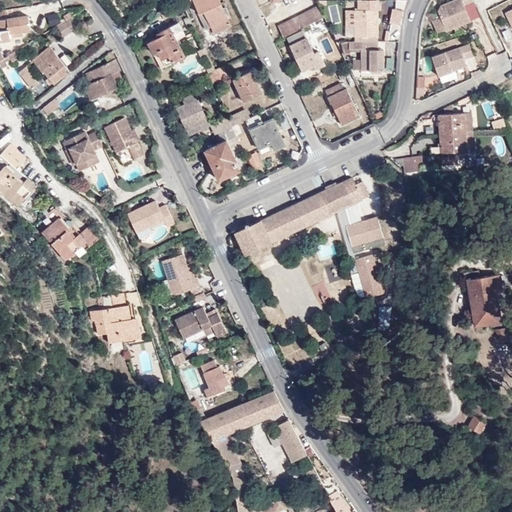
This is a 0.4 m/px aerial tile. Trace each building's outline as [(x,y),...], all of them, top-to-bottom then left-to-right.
[(192,0),(205,27),(210,26),(213,33),(230,25),(217,0),(192,0)] [(379,0),(357,0),(358,10),(355,10),(354,36),(376,37),(377,10),(380,10),(379,0)] [(473,1),(472,0),(453,0),(442,6),(438,13),(440,17),(446,29),(447,31),(470,20),(464,6),(473,1)] [(464,6),(470,20),(479,16),(473,1),(464,6)] [(277,25),(283,37),(317,21),(312,9),(277,25)] [(392,9),(390,23),(402,24),(404,10),(392,9)] [(57,13),(48,15),(49,26),(59,24),(57,13)] [(28,15),(0,20),(0,31),(0,32),(2,41),(25,37),(24,31),(31,29),(28,15)] [(438,32),(446,29),(440,17),(432,20),(438,32)] [(76,30),(70,19),(58,27),(64,37),(76,30)] [(157,51),(165,65),(192,51),(176,23),(156,33),(158,37),(146,43),(153,54),(157,51)] [(389,39),(400,39),(400,24),(389,24),(389,39)] [(62,39),(69,50),(83,41),(76,30),(62,39)] [(302,71),(314,66),(316,69),(325,65),(318,51),(313,53),(302,30),(287,38),(302,71)] [(377,42),(354,41),(348,41),(348,49),(361,49),(361,59),(361,69),(361,70),(370,70),(380,71),(382,70),(383,53),(377,53),(377,50),(377,42)] [(467,43),(431,56),(437,75),(460,67),(464,65),(462,59),(472,55),(467,43)] [(50,46),(45,51),(49,57),(55,52),(50,46)] [(208,58),(203,47),(197,51),(202,60),(208,58)] [(4,58),(0,60),(0,61),(15,52),(15,51),(4,58)] [(49,57),(45,51),(33,60),(43,72),(45,71),(49,77),(46,79),(50,84),(53,82),(54,83),(70,70),(55,52),(49,57)] [(120,69),(112,51),(105,57),(108,63),(97,67),(96,63),(83,72),(85,75),(87,73),(91,82),(87,88),(93,99),(117,87),(116,82),(118,81),(117,77),(115,72),(118,70),(120,69)] [(19,58),(15,52),(0,61),(0,64),(2,68),(8,65),(5,61),(9,59),(12,62),(19,58)] [(361,69),(361,59),(353,59),(352,69),(361,69)] [(16,67),(20,71),(26,66),(22,62),(16,67)] [(26,66),(20,71),(33,87),(39,82),(26,66)] [(227,76),(222,66),(214,70),(206,73),(212,84),(227,76)] [(251,70),(233,79),(243,101),(262,93),(251,70)] [(340,83),(325,90),(328,96),(327,96),(329,102),(331,102),(342,124),(359,116),(345,88),(343,89),(340,83)] [(194,93),(182,98),(184,103),(175,107),(189,134),(209,125),(194,93)] [(59,105),(55,98),(43,107),(48,114),(59,105)] [(244,110),(228,117),(232,126),(245,120),(248,119),(244,110)] [(288,115),(286,111),(276,116),(278,119),(288,115)] [(465,132),(473,131),(472,112),(440,114),(441,152),(466,150),(465,132)] [(261,120),(259,114),(248,119),(245,120),(248,126),(261,120)] [(322,116),(316,119),(319,127),(325,124),(322,116)] [(137,140),(132,131),(126,117),(106,127),(118,152),(130,146),(137,158),(144,155),(137,140)] [(232,126),(228,117),(213,123),(217,133),(232,126)] [(273,117),(249,129),(259,148),(271,142),(275,149),(286,145),(273,117)] [(491,121),(493,129),(506,126),(504,118),(491,121)] [(217,133),(216,134),(219,142),(204,150),(218,179),(239,170),(232,154),(243,149),(232,127),(232,126),(217,133)] [(136,129),(132,131),(137,140),(140,139),(136,129)] [(95,150),(104,146),(97,131),(89,135),(86,130),(64,141),(68,148),(69,149),(71,148),(78,163),(81,161),(84,168),(100,161),(95,150)] [(475,131),(473,131),(465,132),(466,150),(475,150),(475,131)] [(2,155),(18,168),(27,158),(11,144),(2,155)] [(69,149),(68,148),(66,149),(74,165),(78,163),(71,148),(69,149)] [(254,170),(263,166),(257,152),(247,157),(254,170)] [(422,156),(403,158),(404,172),(424,170),(422,156)] [(15,178),(16,176),(5,166),(1,171),(8,178),(11,175),(15,178)] [(24,182),(16,176),(15,178),(11,175),(8,178),(1,171),(0,171),(0,190),(18,206),(33,189),(24,182)] [(353,176),(344,181),(354,203),(370,195),(363,180),(356,183),(353,176)] [(28,177),(24,182),(33,189),(37,185),(28,177)] [(354,203),(344,181),(322,191),(333,213),(354,203)] [(333,213),(322,191),(234,232),(245,254),(333,213)] [(167,226),(175,223),(167,204),(160,207),(157,201),(129,214),(137,232),(165,220),(167,226)] [(57,206),(46,216),(52,223),(54,221),(61,229),(65,227),(67,230),(69,229),(59,217),(63,214),(57,206)] [(348,227),(360,223),(358,217),(347,220),(348,227)] [(54,221),(52,223),(43,231),(66,259),(83,245),(75,236),(69,229),(67,230),(65,227),(61,229),(54,221)] [(368,221),(360,223),(348,227),(356,253),(376,248),(368,221)] [(89,225),(75,236),(83,245),(87,241),(90,246),(100,237),(89,225)] [(373,250),(356,255),(368,297),(385,293),(373,250)] [(197,277),(196,278),(192,279),(187,264),(184,253),(182,253),(175,256),(164,260),(174,293),(200,286),(197,277)] [(192,279),(196,278),(190,263),(187,264),(192,279)] [(465,287),(469,287),(467,278),(479,277),(478,269),(462,271),(465,287)] [(358,273),(350,275),(355,290),(362,288),(358,273)] [(467,278),(469,287),(473,326),(499,323),(494,292),(496,292),(496,289),(500,288),(498,274),(479,277),(467,278)] [(112,295),(114,307),(123,306),(127,306),(125,293),(112,295)] [(131,319),(129,305),(127,306),(123,306),(125,320),(131,319)] [(212,325),(216,331),(218,336),(227,331),(218,312),(209,316),(208,313),(204,305),(175,319),(184,338),(204,329),(212,325)] [(125,320),(123,306),(114,307),(91,311),(92,321),(97,320),(98,333),(107,332),(109,342),(134,338),(131,319),(125,320)] [(207,335),(216,331),(212,325),(204,329),(207,335)] [(502,330),(494,331),(495,338),(503,337),(502,330)] [(182,352),(174,355),(177,363),(186,360),(182,352)] [(224,374),(220,365),(218,366),(215,359),(201,365),(210,387),(205,389),(208,396),(226,389),(224,386),(229,383),(225,373),(224,374)] [(242,361),(232,365),(235,372),(245,369),(242,361)] [(227,362),(220,365),(224,374),(225,373),(229,383),(236,380),(232,370),(231,370),(227,362)] [(248,425),(285,410),(275,390),(240,404),(248,425)] [(197,400),(192,403),(195,410),(200,407),(197,400)] [(225,434),(248,425),(240,404),(201,420),(212,439),(225,434)] [(467,416),(461,426),(471,433),(478,422),(467,416)] [(307,453),(295,429),(290,419),(275,427),(279,434),(284,443),(293,461),(303,456),(307,453)] [(284,443),(279,434),(276,436),(273,429),(267,432),(275,448),(284,443)] [(242,464),(225,434),(212,439),(228,467),(242,464)] [(248,496),(242,464),(228,467),(233,475),(237,498),(248,496)] [(320,479),(314,467),(310,469),(305,471),(316,492),(324,488),(323,486),(320,480),(320,479)] [(329,495),(337,511),(353,511),(350,511),(348,511),(342,501),(344,500),(338,490),(329,495)] [(239,511),(274,511),(288,508),(286,504),(285,499),(271,502),(264,503),(250,505),(248,496),(237,498),(239,511)]
